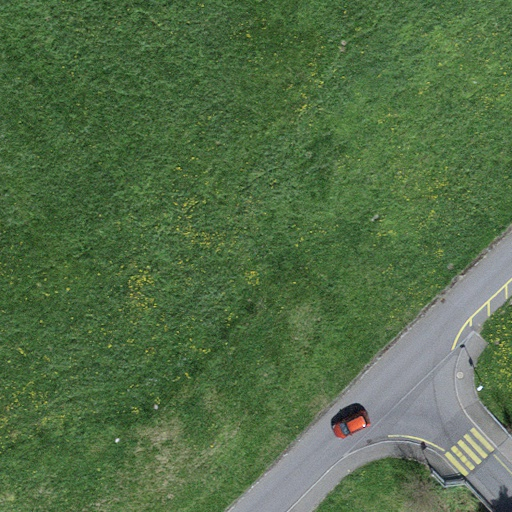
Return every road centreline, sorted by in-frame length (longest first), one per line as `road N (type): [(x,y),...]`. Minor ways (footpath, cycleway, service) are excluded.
road 1 (unclassified): [(395,380),(259,511)]
road 2 (unclassified): [(511,269),(395,380)]
road 3 (residential): [(511,491),(395,380)]
